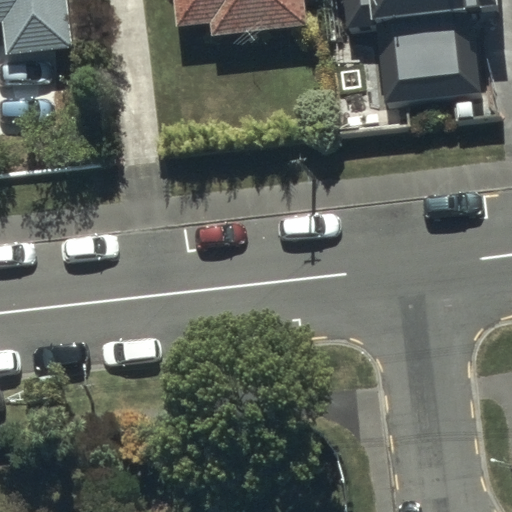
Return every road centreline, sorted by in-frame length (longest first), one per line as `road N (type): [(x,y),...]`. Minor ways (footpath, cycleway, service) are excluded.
road 1 (residential): [(0,318),(414,268)]
road 2 (residential): [(447,511),(414,268)]
